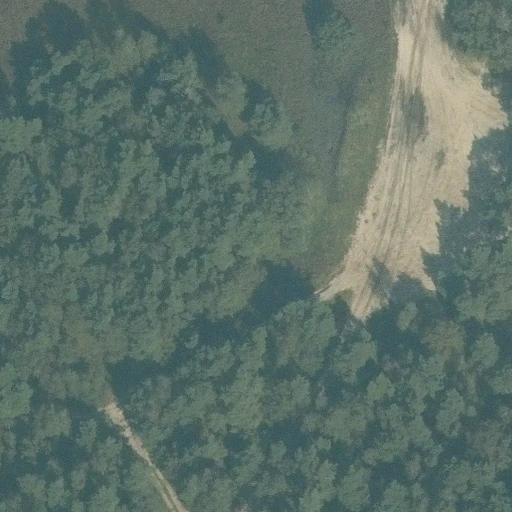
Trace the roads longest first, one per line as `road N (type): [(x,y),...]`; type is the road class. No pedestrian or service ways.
road 1 (track): [(0,414),(130,406),(259,339),(369,257),(430,150),(414,0)]
road 2 (track): [(258,511),(343,373),(369,257)]
